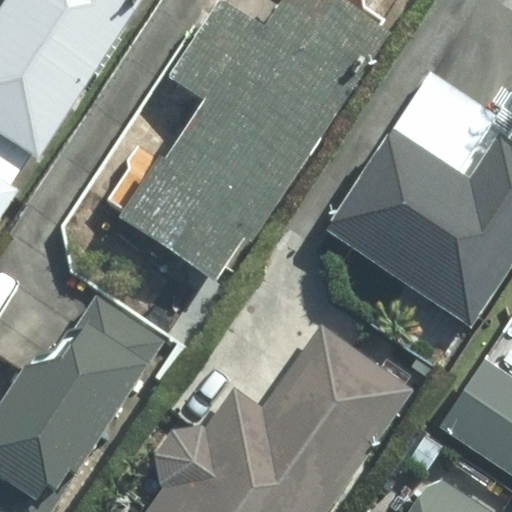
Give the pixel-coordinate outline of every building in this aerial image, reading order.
[(147,0),(10,0),(0,16),(0,129),(45,159),(147,0)] [(396,33),(346,0),(289,0),(271,27),(225,0),(223,0),(172,78),(209,101),(170,161),(165,156),(123,219),(221,282),(249,239),(256,244),(396,33)] [(462,171),(500,113),(434,69),(325,232),(475,331),(511,275),(511,137),(506,134),(476,180),(462,171)] [(0,223),(22,191),(0,176),(0,223)] [(169,341),(99,296),(54,363),(30,368),(0,412),(0,499),(2,501),(0,502),(0,511),(57,511),(79,476),(83,477),(156,366),(154,365),(169,341)] [(331,511),(417,390),(325,325),(266,408),(238,388),(209,426),(205,425),(174,432),(158,457),(163,485),(166,488),(149,511),(331,511)] [(511,375),(489,361),(444,428),(511,472),(511,375)] [(494,511),(448,481),(433,487),(416,511),(494,511)]
